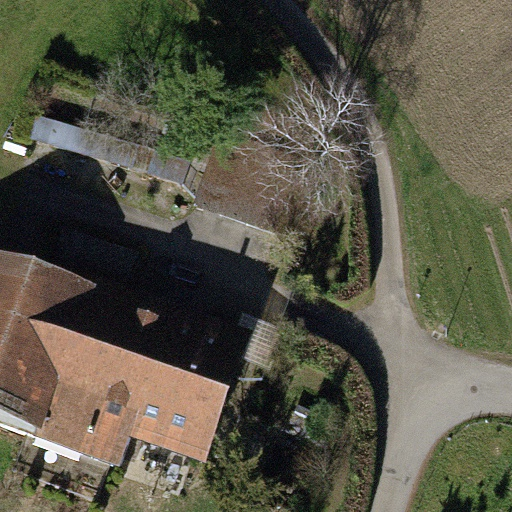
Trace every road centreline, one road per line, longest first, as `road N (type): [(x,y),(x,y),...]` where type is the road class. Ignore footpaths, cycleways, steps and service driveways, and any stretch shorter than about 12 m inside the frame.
road 1 (track): [(263,0),(295,32),(368,154),(399,368)]
road 2 (unclassified): [(379,511),(399,368),(511,405)]
